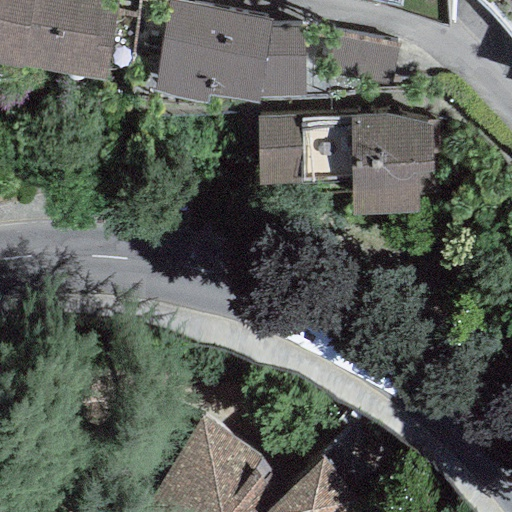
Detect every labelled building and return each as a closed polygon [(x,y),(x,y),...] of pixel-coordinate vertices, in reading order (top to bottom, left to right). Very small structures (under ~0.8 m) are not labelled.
[(0,0),(0,64),(105,82),(118,0),(0,0)] [(270,21),(167,0),(154,91),(205,102),(207,95),(255,104),(257,94),(303,95),(302,23),(270,21)] [(386,115),(348,117),(350,181),(350,216),(433,214),(430,125),(386,115)] [(348,117),(256,120),(258,184),(350,181),(348,117)] [(294,487),(203,415),(143,511),(346,511),(360,498),(322,457),(294,487)]
